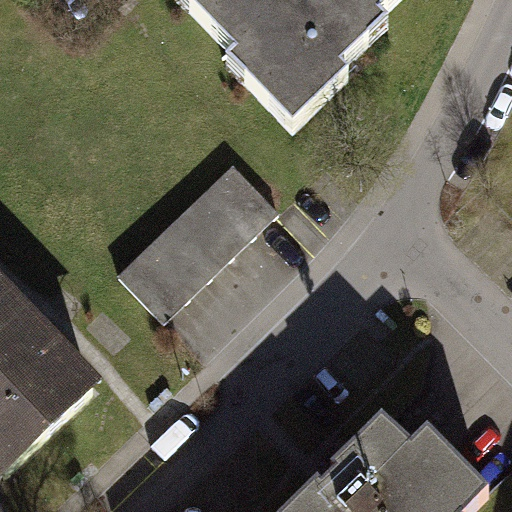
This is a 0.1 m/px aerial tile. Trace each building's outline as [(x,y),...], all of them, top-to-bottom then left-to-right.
[(151,0),(268,127),(407,0),(406,0),(151,0)] [(277,227),(227,177),(118,284),(167,334),(277,227)] [(0,480),(96,387),(0,288),(0,480)] [(390,386),(416,412),(440,388),(414,362),(390,386)] [(278,511),(466,511),(476,502),(413,439),(395,457),(365,426),(278,511)]
